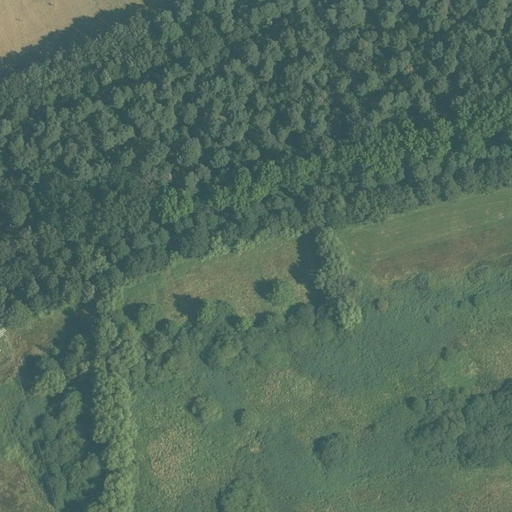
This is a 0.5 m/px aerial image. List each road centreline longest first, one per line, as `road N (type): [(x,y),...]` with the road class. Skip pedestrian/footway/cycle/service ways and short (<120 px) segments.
road 1 (track): [(0,304),(202,231),(511,166)]
road 2 (track): [(0,127),(193,67),(333,0)]
